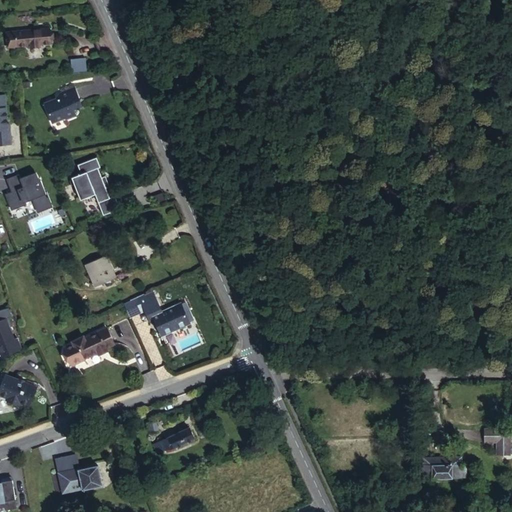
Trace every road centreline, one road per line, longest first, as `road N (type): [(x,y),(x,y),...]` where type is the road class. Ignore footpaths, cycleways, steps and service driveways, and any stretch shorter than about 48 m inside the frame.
road 1 (tertiary): [(260,360),(100,0)]
road 2 (residential): [(260,360),(0,448)]
road 3 (tertiary): [(329,511),(260,360)]
